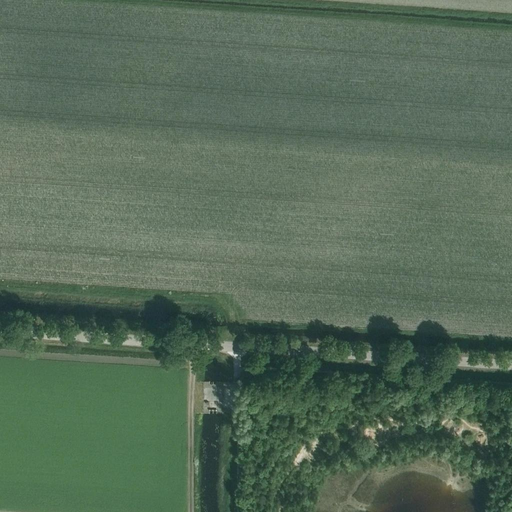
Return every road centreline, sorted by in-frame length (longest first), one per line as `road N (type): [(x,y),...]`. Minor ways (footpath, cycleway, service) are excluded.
road 1 (tertiary): [(511,364),(0,331)]
road 2 (track): [(191,343),(191,511)]
